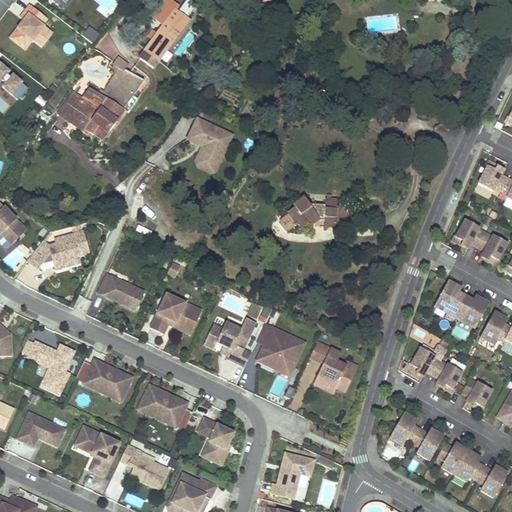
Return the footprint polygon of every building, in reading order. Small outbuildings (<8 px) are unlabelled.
[(98,0),(101,1),(97,11),(111,16),(117,0),(98,0)] [(164,25),(175,10),(179,6),(170,0),(163,0),(152,15),(164,25)] [(23,21),(10,38),(20,46),(27,37),(33,41),(36,37),(44,44),(52,34),(42,26),(47,19),(30,6),(24,13),(28,15),(23,21)] [(159,61),(172,43),(189,20),(175,10),(164,25),(145,51),(159,61)] [(20,18),(23,21),(28,15),(24,13),(20,18)] [(89,26),(82,37),(94,44),(101,34),(89,26)] [(20,46),(25,51),(33,41),(27,37),(20,46)] [(33,41),(41,48),(44,44),(36,37),(33,41)] [(159,61),(145,51),(142,56),(155,66),(159,61)] [(143,83),(134,76),(136,72),(133,69),(130,73),(125,70),(123,73),(121,72),(126,65),(118,59),(115,63),(111,68),(117,72),(103,91),(101,90),(97,95),(90,90),(83,100),(73,94),(58,114),(87,136),(90,132),(101,141),(143,83)] [(0,82),(1,81),(5,84),(2,87),(17,101),(27,89),(12,76),(10,78),(7,75),(9,72),(0,64),(0,82)] [(0,98),(0,108),(5,113),(16,100),(8,93),(2,100),(0,98)] [(39,95),(34,102),(43,107),(47,101),(39,95)] [(223,160),(231,143),(216,137),(220,129),(198,119),(189,140),(204,147),(205,147),(206,152),(204,153),(201,152),(197,161),(205,165),(210,163),(213,158),(219,161),(223,160)] [(231,143),(234,136),(220,129),(216,137),(231,143)] [(205,165),(197,161),(199,168),(210,174),(217,171),(223,160),(219,161),(213,158),(210,163),(205,165)] [(491,170),(486,168),(477,185),(492,192),(493,190),(500,193),(507,180),(500,177),(503,171),(496,167),(493,171),(491,170)] [(511,202),(511,182),(507,180),(500,193),(507,197),(506,199),(511,202)] [(280,219),(279,223),(284,230),(288,230),(293,226),(294,228),(297,227),(300,230),(307,225),(309,228),(319,219),(325,219),(325,227),(336,227),(336,224),(345,224),(345,207),(336,206),(337,201),(325,200),(325,205),(324,208),(318,208),(316,205),(309,204),(304,198),(293,206),(294,208),(280,219)] [(26,231),(0,203),(0,234),(5,229),(15,240),(26,231)] [(465,220),(455,238),(459,240),(462,241),(460,246),(467,250),(470,244),(477,248),(484,235),(485,234),(478,230),(479,228),(465,220)] [(138,226),(136,231),(147,235),(149,230),(138,226)] [(5,229),(0,234),(10,245),(15,240),(5,229)] [(88,252),(82,231),(54,239),(56,243),(48,246),(42,241),(27,261),(37,269),(47,257),(53,261),(56,269),(63,267),(61,260),(78,255),(88,252)] [(493,259),(497,261),(506,245),(492,238),(491,239),(484,235),(477,248),(484,251),(481,257),(488,261),(490,257),(493,259)] [(460,246),(462,241),(459,240),(455,238),(453,237),(451,241),(460,246)] [(80,263),(78,255),(61,260),(63,267),(77,263),(78,264),(80,263)] [(493,259),(490,257),(488,261),(496,266),(499,262),(497,261),(493,259)] [(174,278),(179,268),(171,264),(167,274),(174,278)] [(437,305),(435,308),(455,319),(459,312),(466,299),(459,296),(462,290),(461,290),(449,283),(437,305)] [(101,284),(93,302),(112,311),(114,309),(118,311),(117,314),(131,320),(140,302),(101,284)] [(199,317),(182,309),(184,303),(166,294),(150,328),(163,335),(168,325),(170,320),(192,331),(199,317)] [(455,319),(475,331),(477,328),(489,305),(477,299),(476,298),(473,303),(466,299),(459,312),(455,319)] [(201,311),(184,303),(182,309),(199,317),(201,311)] [(506,343),(511,330),(511,329),(506,326),(509,321),(506,319),(495,313),(481,339),(494,347),(498,340),(505,344),(506,343)] [(243,350),(256,324),(245,319),(240,330),(225,323),(222,330),(213,326),(206,339),(216,344),(223,347),(231,351),(227,357),(226,360),(244,368),(251,354),(243,350)] [(192,331),(170,320),(168,325),(190,335),(192,331)] [(293,368),(305,344),(289,337),(286,344),(276,340),(279,332),(265,325),(264,325),(256,342),(263,346),(260,354),(262,354),(258,361),(264,364),(265,361),(276,367),(279,361),(293,368)] [(416,325),(412,334),(436,347),(440,339),(416,325)] [(10,336),(5,331),(4,333),(2,332),(1,330),(3,329),(0,326),(0,357),(11,357),(10,336)] [(456,326),(452,334),(465,340),(469,332),(456,326)] [(286,344),(289,337),(279,332),(276,340),(286,344)] [(213,351),(216,344),(206,339),(203,346),(213,351)] [(27,341),(21,353),(29,357),(35,344),(27,341)] [(46,348),(35,343),(35,344),(29,357),(28,358),(50,368),(41,387),(59,395),(68,375),(63,373),(73,353),(60,346),(57,353),(56,356),(54,356),(53,357),(44,352),(46,348)] [(344,393),(356,367),(346,362),(344,366),(335,362),(339,354),(316,343),(309,358),(323,365),(317,378),(325,381),(327,388),(333,391),(334,388),(344,393)] [(227,357),(231,351),(223,347),(220,354),(227,357)] [(46,348),(44,352),(53,357),(54,356),(56,356),(57,353),(46,348)] [(421,349),(411,365),(416,368),(418,369),(416,373),(423,378),(426,372),(433,376),(441,363),(434,359),(435,357),(421,349)] [(289,377),(293,368),(279,361),(276,367),(265,361),(264,364),(258,361),(262,354),(260,354),(256,362),(289,377)] [(102,365),(85,357),(83,362),(100,369),(101,367),(102,365)] [(466,367),(453,360),(449,366),(462,374),(466,367)] [(83,362),(75,380),(94,389),(96,384),(122,397),(131,379),(102,365),(101,367),(100,369),(83,362)] [(447,387),(453,390),(462,374),(449,366),(448,366),(447,367),(441,363),(433,376),(439,380),(436,386),(443,390),(446,386),(447,387)] [(416,373),(418,369),(416,368),(411,365),(410,364),(407,368),(416,373)] [(325,381),(317,378),(314,384),(332,393),(333,391),(327,388),(325,381)] [(477,405),(482,408),(491,392),(478,384),(477,385),(470,381),(463,394),(469,398),(466,403),(473,408),(475,403),(477,405)] [(122,397),(96,384),(94,389),(120,401),(122,397)] [(447,387),(446,386),(443,390),(452,395),(454,391),(453,390),(447,387)] [(140,405),(167,418),(165,422),(183,431),(186,425),(190,418),(192,413),(184,409),(176,405),(177,403),(178,401),(149,387),(140,405)] [(511,398),(507,407),(505,406),(497,419),(504,423),(505,422),(511,425),(511,398)] [(184,409),(186,404),(178,401),(177,403),(176,405),(184,409)] [(13,410),(0,403),(0,427),(4,430),(13,410)] [(477,405),(475,403),(473,408),(481,413),(484,409),(482,408),(477,405)] [(167,418),(140,405),(138,410),(165,422),(167,418)] [(57,447),(65,430),(29,413),(16,440),(33,447),(38,438),(39,436),(42,438),(44,439),(43,441),(57,447)] [(414,421),(403,415),(389,439),(402,447),(406,440),(413,444),(420,431),(414,427),(417,423),(414,421)] [(192,427),(195,420),(190,418),(186,425),(192,427)] [(228,444),(233,433),(203,419),(197,432),(209,438),(208,442),(212,444),(205,459),(221,466),(228,451),(225,449),(227,447),(228,444)] [(77,441),(94,449),(91,454),(93,455),(96,456),(89,471),(103,478),(119,444),(83,427),(77,441)] [(413,444),(419,448),(416,455),(429,463),(443,438),(432,432),(430,430),(427,435),(420,431),(413,444)] [(94,449),(77,441),(74,446),(91,454),(94,449)] [(205,459),(212,444),(208,442),(201,457),(205,459)] [(437,459),(443,463),(440,469),(453,477),(467,453),(457,446),(454,445),(451,450),(444,446),(437,459)] [(145,483),(159,490),(168,470),(139,457),(141,452),(127,446),(119,461),(133,468),(129,476),(141,481),(142,479),(145,481),(146,481),(145,483)] [(466,485),(470,478),(476,482),(484,469),(478,465),(480,460),(478,459),(467,453),(453,477),(466,485)] [(313,461),(284,454),(274,495),(293,500),(299,475),(309,478),(313,461)] [(329,469),(333,462),(321,456),(317,464),(329,469)] [(476,482),(483,486),(479,493),(492,501),(507,476),(497,470),(494,468),(491,473),(484,469),(476,482)] [(209,500),(216,487),(200,479),(198,482),(183,474),(174,493),(177,494),(173,502),(170,501),(166,508),(168,511),(203,511),(207,506),(204,505),(207,499),(209,500)] [(127,493),(124,501),(141,509),(144,500),(127,493)] [(34,511),(36,507),(15,498),(12,505),(10,504),(7,503),(8,501),(0,497),(0,511),(34,511)]
